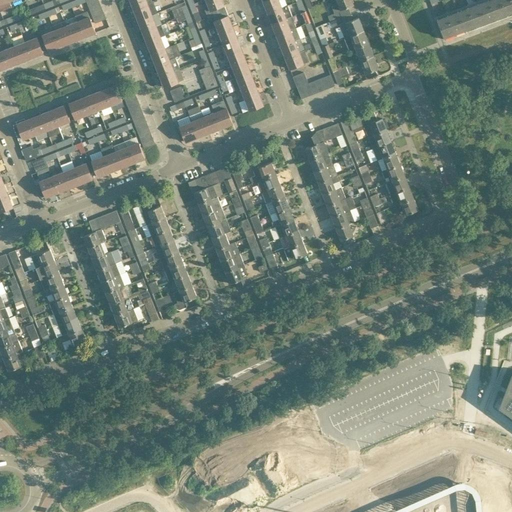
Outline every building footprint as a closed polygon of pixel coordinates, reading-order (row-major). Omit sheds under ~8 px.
[(57,4),(55,0),(51,0),(52,1),(44,4),(45,9),(57,4)] [(152,1),(151,0),(129,0),(133,9),(147,3),(152,1)] [(213,16),(226,11),(224,6),(222,0),(205,0),(202,1),(208,18),(213,16)] [(281,6),(278,0),(266,0),(263,1),(267,13),(282,7),(281,6)] [(306,10),(301,0),(297,0),(296,1),(300,12),(306,10)] [(348,7),(353,5),(351,0),(336,0),(338,4),(332,7),(334,13),(328,16),(330,21),(350,13),(348,7)] [(484,22),(495,18),(487,0),(484,0),(477,3),(484,22)] [(487,0),(495,18),(505,14),(499,0),(487,0)] [(499,0),(505,14),(511,11),(511,4),(510,0),(499,0)] [(157,13),(152,1),(147,3),(133,9),(138,20),(152,15),(157,13)] [(102,8),(99,2),(88,6),(90,12),(102,8)] [(195,4),(189,6),(192,14),(198,12),(196,6),(201,4),(200,2),(195,4)] [(474,26),(484,22),(477,3),(467,7),(474,26)] [(175,18),(184,15),(189,13),(186,5),(172,10),(175,18)] [(272,24),(292,16),(287,5),(282,7),(267,13),(272,24)] [(457,10),(464,29),(474,26),(467,7),(457,10)] [(55,8),(47,11),(49,16),(57,13),(55,8)] [(104,13),(102,8),(90,12),(93,17),(104,13)] [(310,22),(306,10),(300,12),(305,24),(310,22)] [(447,14),(454,33),(464,29),(457,10),(447,14)] [(49,16),(47,11),(39,14),(41,19),(49,16)] [(96,33),(89,17),(87,11),(75,16),(77,21),(78,21),(84,37),(96,33)] [(232,26),(228,15),(226,11),(213,16),(214,20),(217,26),(208,30),(208,31),(210,34),(218,31),(219,32),(232,26)] [(23,12),(15,15),(17,20),(25,17),(23,12)] [(106,19),(104,13),(93,17),(95,23),(106,19)] [(161,24),(157,13),(152,15),(138,20),(142,31),(161,24)] [(189,13),(184,15),(187,23),(192,21),(189,13)] [(353,19),(350,13),(330,21),(332,26),(332,27),(339,24),(344,37),(344,38),(364,30),(358,17),(353,19)] [(454,33),(447,14),(437,18),(444,37),(454,33)] [(17,20),(15,15),(6,18),(8,23),(17,20)] [(84,37),(78,21),(77,21),(75,16),(64,20),(64,21),(66,26),(72,42),(79,39),(84,37)] [(276,35),(296,27),(292,16),(272,24),(276,35)] [(26,19),(18,23),(19,27),(28,24),(26,19)] [(72,42),(66,26),(64,21),(52,26),(54,30),(60,46),(65,45),(72,42)] [(19,27),(18,23),(9,26),(11,31),(19,27)] [(147,43),(165,35),(161,24),(142,31),(147,43)] [(237,37),(232,26),(219,32),(223,43),(237,37)] [(195,27),(190,29),(193,38),(198,36),(195,27)] [(300,39),(296,27),(276,35),(281,46),(295,41),(300,39)] [(199,30),(202,38),(208,36),(205,28),(199,30)] [(60,46),(54,30),(42,35),(48,51),(60,46)] [(369,43),(364,30),(344,38),(349,51),(355,48),(369,43)] [(170,46),(165,35),(147,43),(151,54),(170,46)] [(194,39),(189,41),(191,48),(201,44),(198,36),(193,38),(194,39)] [(211,45),(208,36),(202,38),(206,47),(211,45)] [(319,44),(316,36),(310,38),(314,46),(319,44)] [(43,53),(37,37),(25,42),(31,58),(43,53)] [(241,49),(237,37),(223,43),(228,54),(241,49)] [(304,50),(302,44),(297,46),(295,41),(281,46),(285,58),(304,50)] [(31,58),(25,42),(13,46),(20,62),(31,58)] [(373,55),(369,43),(355,48),(360,61),(373,55)] [(322,53),(319,44),(314,46),(317,55),(322,53)] [(20,62),(13,46),(2,51),(2,50),(1,50),(8,67),(20,62)] [(171,46),(170,46),(151,54),(155,65),(175,57),(171,46)] [(197,52),(201,60),(207,58),(204,49),(197,52)] [(246,60),(241,49),(228,54),(232,65),(246,60)] [(289,69),(309,61),(304,50),(285,58),(289,69)] [(379,68),(373,55),(360,61),(365,74),(379,68)] [(174,71),(179,68),(175,57),(155,65),(160,76),(174,71)] [(218,85),(207,58),(201,60),(204,68),(199,70),(207,89),(218,85)] [(220,68),(216,58),(211,60),(214,70),(220,68)] [(250,71),(246,60),(232,65),(234,71),(230,73),(232,78),(236,77),(250,71)] [(346,66),(338,69),(338,70),(332,72),(337,84),(343,82),(341,77),(349,74),(346,66)] [(178,82),(174,71),(160,76),(164,87),(178,82)] [(255,83),(250,71),(236,77),(232,78),(231,79),(235,90),(241,88),(255,83)] [(306,77),(304,72),(292,76),(295,82),(306,77)] [(335,85),(330,74),(325,76),(329,88),(335,85)] [(329,88),(325,76),(319,78),(324,90),(329,88)] [(308,83),(306,77),(295,82),(297,87),(302,85),(308,83)] [(324,90),(319,78),(314,81),(318,92),(324,90)] [(228,89),(225,81),(220,82),(223,91),(228,89)] [(314,81),(308,83),(312,94),(318,92),(314,81)] [(259,94),(255,83),(241,88),(245,99),(259,94)] [(312,94),(308,83),(302,85),(307,96),(312,94)] [(122,100),(116,85),(116,84),(104,89),(110,105),(122,100)] [(307,96),(302,85),(297,87),(301,99),(307,96)] [(184,91),(181,86),(170,90),(172,96),(184,91)] [(136,94),(133,88),(122,92),(124,98),(136,94)] [(110,105),(104,89),(92,94),(99,110),(110,105)] [(215,89),(207,92),(209,97),(217,94),(215,89)] [(172,96),(174,102),(186,97),(184,91),(172,96)] [(209,97),(207,92),(199,95),(201,100),(209,97)] [(99,110),(92,94),(81,98),(87,114),(98,110),(99,110)] [(138,100),(136,94),(124,98),(127,104),(138,100)] [(263,105),(259,94),(245,99),(249,110),(263,105)] [(231,96),(225,98),(229,106),(234,104),(231,96)] [(87,114),(81,98),(69,103),(75,119),(87,114)] [(193,103),(192,98),(184,101),(185,106),(193,103)] [(140,105),(138,100),(127,104),(129,110),(140,105)] [(233,123),(226,107),(225,104),(223,100),(212,104),(215,112),(221,128),(233,123)] [(185,106),(184,101),(175,104),(177,109),(185,106)] [(237,111),(234,104),(229,106),(232,113),(237,111)] [(70,121),(64,105),(52,110),(58,126),(59,126),(70,121)] [(142,111),(140,105),(129,110),(131,114),(131,115),(142,111)] [(385,119),(383,120),(382,118),(377,120),(373,109),(348,119),(347,119),(341,122),(350,144),(357,142),(353,131),(364,126),(368,137),(387,130),(386,129),(385,125),(387,124),(385,119)] [(52,110),(40,114),(49,136),(49,137),(61,132),(58,126),(52,110)] [(145,116),(142,111),(131,115),(132,119),(133,121),(145,116)] [(203,117),(202,113),(201,111),(189,115),(191,121),(198,137),(209,133),(203,117)] [(221,128),(215,112),(203,117),(209,133),(221,128)] [(49,136),(40,114),(28,119),(35,135),(37,141),(49,136)] [(147,122),(145,116),(133,121),(135,126),(147,122)] [(35,135),(28,119),(17,123),(23,139),(35,135)] [(198,137),(191,121),(179,126),(186,142),(198,137)] [(149,127),(147,122),(135,126),(137,132),(149,127)] [(342,134),(338,123),(332,125),(337,136),(342,134)] [(337,136),(332,125),(327,128),(331,139),(337,136)] [(101,126),(93,129),(95,134),(103,131),(101,126)] [(151,133),(149,127),(137,132),(140,137),(151,133)] [(331,139),(327,128),(321,130),(325,141),(331,139)] [(325,141),(321,130),(316,132),(320,143),(324,141),(325,141)] [(391,141),(387,130),(368,137),(373,149),(391,141)] [(309,160),(328,153),(328,152),(324,141),(320,143),(316,132),(305,136),(310,147),(305,149),(306,150),(304,151),(304,152),(305,156),(306,156),(308,156),(309,160)] [(104,133),(96,136),(98,141),(106,138),(104,133)] [(153,138),(151,133),(140,137),(142,143),(153,138)] [(347,145),(342,134),(337,136),(341,147),(347,145)] [(98,141),(96,136),(88,140),(90,144),(98,141)] [(156,144),(153,138),(142,143),(144,148),(156,144)] [(391,141),(373,149),(377,160),(383,158),(396,153),(391,141)] [(145,158),(138,142),(127,146),(133,163),(145,158)] [(361,153),(360,148),(357,142),(350,144),(354,156),(361,153)] [(42,154),(41,149),(39,147),(33,149),(32,145),(22,149),(26,161),(42,154)] [(75,145),(67,148),(69,153),(77,150),(75,145)] [(133,163),(127,146),(115,151),(121,167),(133,163)] [(69,153),(67,148),(59,151),(61,156),(69,153)] [(121,167),(115,151),(103,155),(110,172),(121,167)] [(57,157),(55,152),(44,157),(46,162),(57,157)] [(333,164),(328,153),(309,160),(314,172),(333,164)] [(400,164),(396,153),(383,158),(387,169),(400,164)] [(110,172),(103,155),(91,160),(98,177),(110,172)] [(48,167),(46,162),(44,157),(41,158),(32,161),(36,172),(38,171),(48,167)] [(354,165),(351,157),(344,160),(347,168),(354,165)] [(242,168),(239,161),(230,165),(237,181),(243,179),(240,169),(242,168)] [(255,175),(250,177),(252,183),(257,181),(276,173),(271,161),(253,169),(255,175)] [(93,179),(86,163),(75,167),(81,183),(93,179)] [(318,183),(337,176),(337,175),(338,175),(333,164),(314,172),(318,183)] [(370,176),(368,171),(366,164),(359,167),(363,179),(370,176)] [(387,169),(381,171),(384,178),(388,177),(390,181),(404,175),(400,164),(387,169)] [(232,178),(227,166),(222,168),(226,180),(232,178)] [(81,183),(75,167),(63,172),(69,188),(81,183)] [(226,180),(222,168),(216,170),(221,182),(224,181),(226,180)] [(221,182),(216,170),(211,173),(215,184),(218,183),(221,182)] [(69,188),(63,172),(51,176),(57,192),(69,188)] [(215,184),(211,173),(205,175),(210,186),(215,184)] [(280,185),(276,173),(257,181),(262,192),(280,185)] [(218,196),(213,185),(210,186),(205,175),(188,182),(192,192),(194,192),(199,204),(218,196)] [(404,175),(390,181),(386,183),(390,194),(409,187),(404,175)] [(57,192),(51,176),(39,181),(46,197),(57,192)] [(335,189),(333,183),(339,181),(337,176),(318,183),(323,194),(335,189)] [(233,181),(225,184),(229,192),(236,189),(233,181)] [(0,198),(8,195),(4,184),(0,185),(0,198)] [(285,196),(280,185),(262,192),(266,203),(285,196)] [(342,187),(335,190),(335,189),(323,194),(327,206),(346,198),(345,198),(346,197),(342,187)] [(413,198),(409,187),(390,194),(389,194),(393,206),(400,203),(413,198)] [(240,201),(238,196),(236,190),(230,193),(231,196),(234,194),(235,197),(231,198),(233,203),(240,201)] [(0,211),(13,207),(8,195),(0,198),(0,211)] [(222,208),(218,196),(199,204),(203,215),(222,208)] [(289,207),(285,196),(266,203),(271,215),(276,213),(289,207)] [(385,196),(379,199),(379,198),(372,201),(374,206),(387,201),(385,196)] [(332,217),(350,210),(346,199),(346,198),(327,206),(332,217)] [(418,210),(413,198),(400,203),(405,215),(418,210)] [(166,217),(161,205),(156,207),(153,200),(141,204),(143,211),(142,212),(147,224),(166,217)] [(125,206),(119,209),(123,218),(126,225),(133,222),(130,215),(126,206),(125,206)] [(294,219),(289,207),(276,213),(278,218),(271,221),(273,227),(275,226),(294,219)] [(208,226),(226,219),(225,218),(226,217),(222,208),(203,215),(208,226)] [(121,221),(116,210),(111,212),(115,223),(121,221)] [(355,221),(350,210),(332,217),(336,228),(349,224),(349,223),(355,221)] [(388,221),(385,212),(384,210),(381,211),(376,213),(380,224),(388,221)] [(115,223),(111,212),(105,214),(110,225),(115,223)] [(110,225),(105,214),(100,216),(104,227),(110,225)] [(378,225),(374,216),(373,214),(366,217),(370,228),(378,225)] [(104,227),(100,216),(94,218),(99,230),(102,228),(104,227)] [(151,236),(170,228),(166,217),(147,224),(151,236)] [(106,240),(102,228),(99,230),(94,218),(89,220),(93,231),(83,235),(88,247),(101,242),(106,240)] [(231,231),(226,219),(208,226),(212,238),(225,233),(231,231)] [(264,231),(261,224),(259,219),(252,222),(257,233),(264,231)] [(298,230),(294,219),(275,226),(279,236),(279,237),(286,235),(298,230)] [(353,235),(349,224),(336,228),(341,240),(353,235)] [(174,240),(170,228),(151,236),(156,247),(174,240)] [(140,240),(138,235),(135,229),(128,232),(133,243),(140,240)] [(303,241),(298,230),(286,235),(290,246),(303,241)] [(229,244),(225,233),(212,238),(216,249),(229,244)] [(258,246),(256,241),(254,234),(247,237),(249,244),(251,249),(258,246)] [(130,244),(128,239),(126,235),(119,238),(123,247),(130,244)] [(144,251),(141,245),(140,240),(133,243),(137,254),(144,251)] [(179,251),(174,240),(156,247),(160,258),(179,251)] [(303,241),(290,246),(284,249),(289,260),(307,253),(303,241)] [(105,254),(101,242),(88,247),(93,259),(105,254)] [(232,250),(237,248),(235,242),(229,244),(216,249),(221,261),(234,255),(232,250)] [(31,256),(35,265),(36,268),(55,260),(50,248),(31,256)] [(22,266),(16,249),(8,252),(15,268),(22,266)] [(97,270),(116,263),(111,251),(105,254),(93,259),(97,270)] [(141,266),(149,263),(144,251),(137,254),(141,266)] [(183,262),(179,251),(160,258),(165,270),(183,262)] [(10,264),(6,253),(0,255),(4,267),(10,264)] [(238,267),(244,265),(240,253),(234,255),(221,261),(225,272),(238,267)] [(277,265),(275,260),(273,254),(266,256),(270,268),(277,265)] [(59,272),(55,260),(36,268),(41,279),(59,272)] [(188,274),(183,262),(165,270),(169,281),(175,278),(175,279),(188,274)] [(120,274),(116,263),(110,265),(97,270),(101,281),(120,274)] [(243,278),(238,267),(225,272),(230,283),(235,281),(237,287),(249,283),(246,277),(243,278)] [(64,283),(59,272),(41,279),(45,291),(64,283)] [(125,285),(120,274),(101,281),(106,293),(125,285)] [(192,285),(188,274),(175,279),(179,290),(192,285)] [(148,289),(143,278),(136,281),(140,292),(141,292),(148,289)] [(68,295),(64,283),(45,291),(47,296),(52,294),(54,300),(68,295)] [(130,290),(128,284),(125,285),(106,293),(110,304),(129,297),(127,291),(130,290)] [(197,297),(192,285),(179,290),(174,292),(178,302),(175,304),(176,308),(179,309),(186,306),(184,302),(197,297)] [(152,301),(148,289),(141,292),(145,304),(152,301)] [(38,306),(36,302),(34,295),(26,298),(31,309),(38,306)] [(73,306),(68,295),(50,302),(54,313),(73,306)] [(133,308),(129,297),(110,304),(115,316),(133,308)] [(166,308),(165,304),(162,297),(155,300),(159,311),(166,308)] [(159,318),(152,301),(145,304),(152,321),(159,318)] [(33,314),(44,310),(45,307),(44,304),(38,306),(31,309),(33,314)] [(0,321),(10,318),(5,306),(0,308),(0,321)] [(28,310),(26,306),(16,309),(15,311),(17,315),(21,313),(28,310)] [(77,317),(73,306),(54,313),(59,325),(77,317)] [(138,320),(133,308),(115,316),(119,327),(138,320)] [(82,329),(77,317),(59,325),(63,336),(82,329)] [(0,334),(14,329),(10,318),(0,321),(0,334)] [(37,333),(35,328),(33,324),(26,326),(30,336),(37,333)] [(0,347),(18,340),(14,329),(0,334),(0,347)] [(86,340),(82,329),(63,336),(65,341),(67,340),(70,348),(74,347),(73,345),(86,340)] [(19,341),(18,340),(0,347),(0,348),(4,359),(23,352),(22,349),(19,341)] [(46,355),(44,350),(41,344),(34,347),(38,358),(46,355)] [(56,352),(54,347),(54,346),(46,349),(48,355),(56,352)] [(22,365),(19,359),(25,357),(23,352),(4,359),(9,371),(22,365)] [(511,374),(500,405),(511,413),(511,374)]
